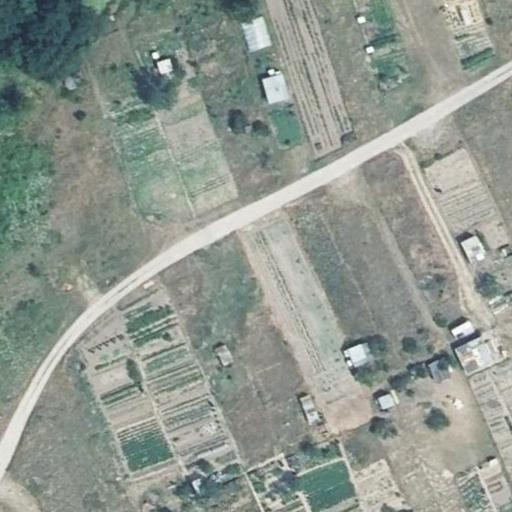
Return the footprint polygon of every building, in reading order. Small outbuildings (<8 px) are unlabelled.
[(262,18),(242,24),(250,51),(270,45),(262,18)] [(266,104),(286,101),(282,74),(262,77),(266,104)] [(460,241),(470,263),(487,256),(476,233),(460,241)] [(487,334),(454,350),(466,375),(499,359),(487,334)] [(345,350),(353,368),(372,359),(364,341),(345,350)] [(435,382),(451,375),(444,357),(428,363),(435,382)] [(310,393),(299,398),(310,424),(321,419),(310,393)]
